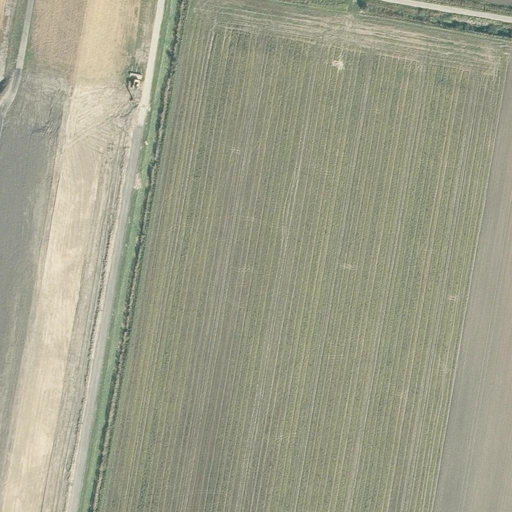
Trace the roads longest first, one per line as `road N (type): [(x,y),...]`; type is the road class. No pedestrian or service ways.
road 1 (track): [(77,511),(163,0)]
road 2 (track): [(32,0),(0,200)]
